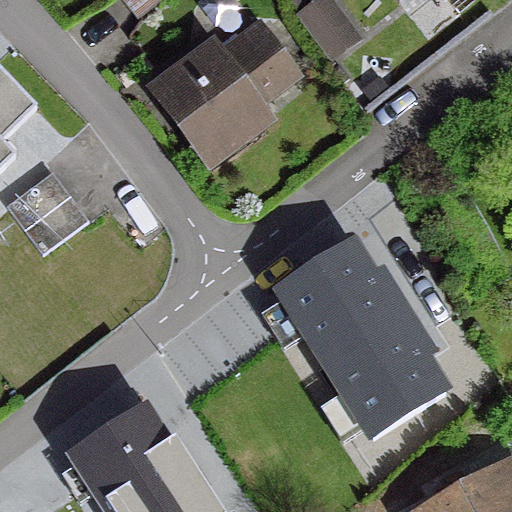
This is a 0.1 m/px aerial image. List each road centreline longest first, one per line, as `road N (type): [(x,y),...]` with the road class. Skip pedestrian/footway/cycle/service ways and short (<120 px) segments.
road 1 (residential): [(511,47),(232,258)]
road 2 (residential): [(9,0),(232,258)]
road 3 (residential): [(232,258),(0,449)]
